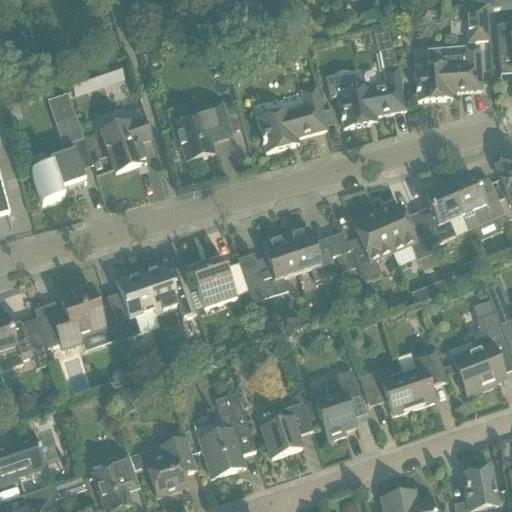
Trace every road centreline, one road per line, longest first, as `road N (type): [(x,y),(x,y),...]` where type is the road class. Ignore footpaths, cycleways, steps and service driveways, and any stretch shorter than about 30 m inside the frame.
road 1 (residential): [(511,126),(0,266)]
road 2 (residential): [(511,422),(270,503)]
